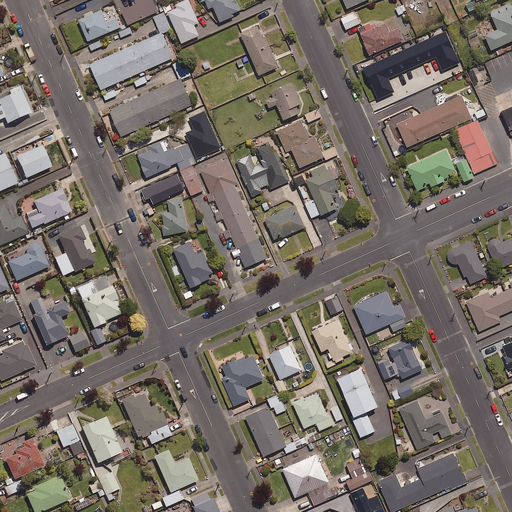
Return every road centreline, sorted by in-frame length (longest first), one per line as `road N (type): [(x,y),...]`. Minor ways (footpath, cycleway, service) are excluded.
road 1 (residential): [(173,340),(21,0)]
road 2 (residential): [(511,480),(403,236)]
road 3 (residential): [(403,236),(297,0)]
road 4 (residential): [(173,340),(403,236)]
road 5 (residential): [(0,418),(173,340)]
road 6 (residential): [(250,511),(173,340)]
